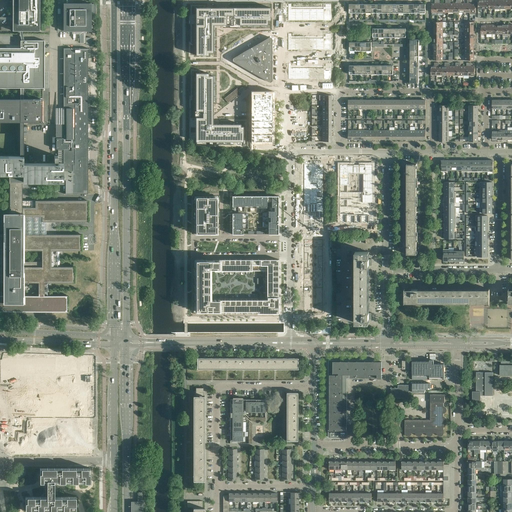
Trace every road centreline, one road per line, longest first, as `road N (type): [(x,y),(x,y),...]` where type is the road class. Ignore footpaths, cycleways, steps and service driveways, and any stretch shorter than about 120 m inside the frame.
road 1 (secondary): [(126,336),(126,0)]
road 2 (secondary): [(114,0),(114,336)]
road 3 (residential): [(337,151),(290,155),(290,343)]
road 4 (residential): [(215,487),(216,390),(313,384)]
road 5 (secondary): [(126,511),(126,346)]
road 6 (unknown): [(294,151),(280,132),(281,16)]
